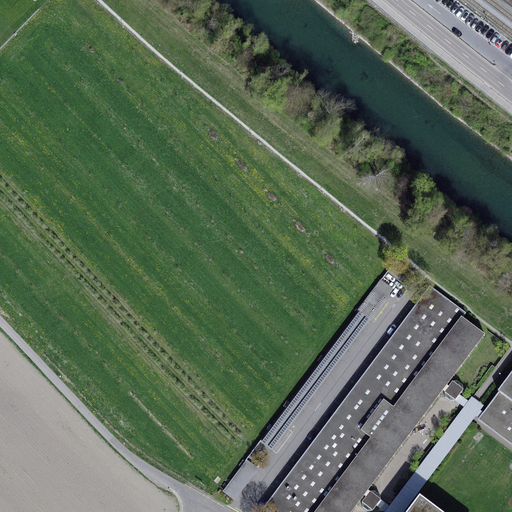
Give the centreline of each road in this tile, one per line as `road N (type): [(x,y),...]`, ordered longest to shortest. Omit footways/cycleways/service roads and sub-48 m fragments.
road 1 (residential): [(0,321),(138,464),(203,502)]
road 2 (primary): [(396,0),(511,92)]
